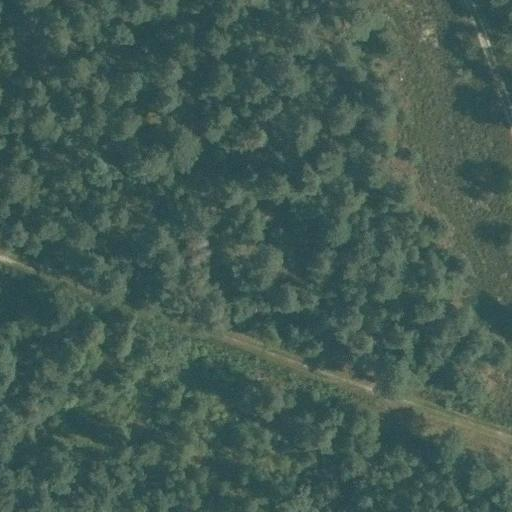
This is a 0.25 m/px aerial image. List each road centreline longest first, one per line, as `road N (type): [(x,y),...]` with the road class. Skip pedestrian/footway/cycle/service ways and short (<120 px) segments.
road 1 (track): [(511,437),(0,259)]
road 2 (unknown): [(511,116),(467,0)]
